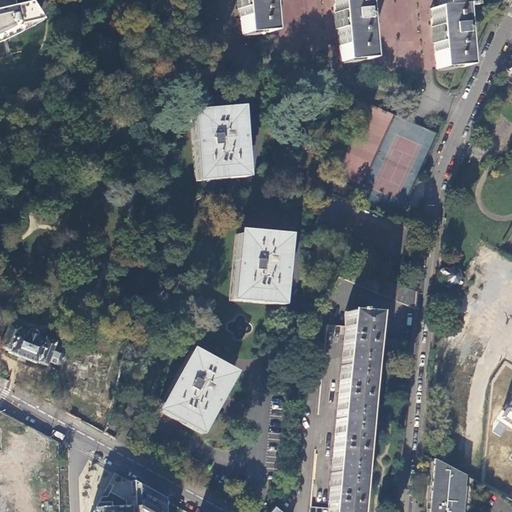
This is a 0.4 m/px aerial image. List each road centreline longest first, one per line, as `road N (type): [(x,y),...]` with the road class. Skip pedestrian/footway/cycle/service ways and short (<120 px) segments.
road 1 (residential): [(407,511),(436,180),(511,25)]
road 2 (primary): [(213,511),(0,395)]
